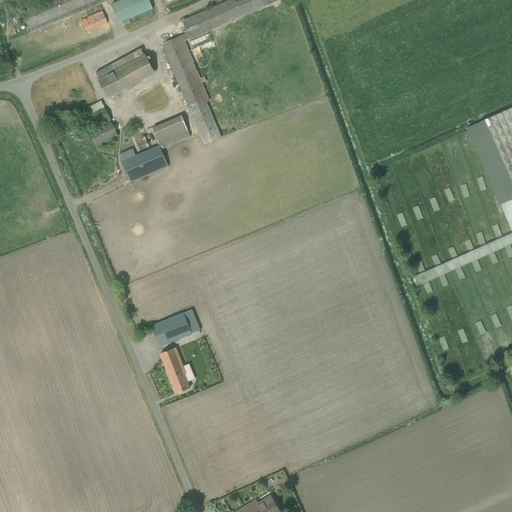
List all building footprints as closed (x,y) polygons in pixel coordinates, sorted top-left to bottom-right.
[(47,0),(20,12),(29,33),(108,0),(47,0)] [(123,0),(112,5),(119,22),(152,9),(148,0),(123,0)] [(163,44),(205,144),(221,138),(206,103),(209,101),(184,41),(190,39),(280,0),(230,0),(186,19),(186,18),(183,20),(182,21),(188,33),(163,44)] [(80,21),(86,33),(107,23),(101,11),(80,21)] [(191,41),(193,47),(211,39),(209,33),(191,41)] [(99,80),(107,97),(153,72),(141,48),(95,73),(99,80)] [(128,97),(138,115),(154,107),(154,106),(176,95),(168,80),(146,92),(144,88),(128,97)] [(511,108),(484,120),(511,183),(511,108)] [(89,132),(96,147),(118,137),(111,121),(107,112),(97,117),(101,126),(89,132)] [(181,115),(152,127),(161,149),(190,138),(181,115)] [(75,123),(66,128),(71,138),(80,134),(82,133),(77,123),(75,123)] [(123,161),(121,162),(130,183),(132,182),(168,167),(161,150),(159,145),(136,155),(123,161)] [(151,326),(160,347),(199,331),(191,311),(183,314),(183,313),(151,326)] [(160,354),(176,394),(190,388),(187,382),(193,379),(187,365),(183,367),(176,348),(160,354)] [(277,511),(276,509),(271,500),(259,507),(256,501),(237,511),(277,511)]
